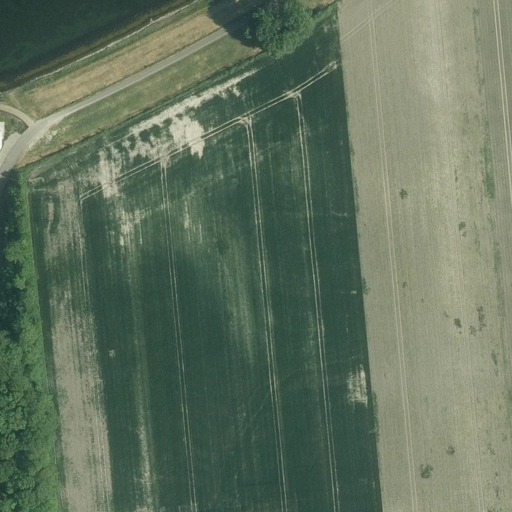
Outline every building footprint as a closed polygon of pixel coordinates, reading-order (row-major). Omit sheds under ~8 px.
[(316,7),(304,15),(307,20),(320,11),(316,7)] [(166,82),(172,80),(166,69),(161,71),(166,82)] [(151,82),(146,85),(151,95),(156,93),(151,82)] [(130,105),(139,101),(137,96),(128,100),(130,105)] [(106,118),(114,115),(111,106),(103,109),(106,118)] [(86,132),(91,130),(87,121),(82,123),(86,132)] [(61,140),(68,138),(66,129),(59,130),(61,140)] [(25,152),(35,150),(33,142),(23,144),(25,152)]
